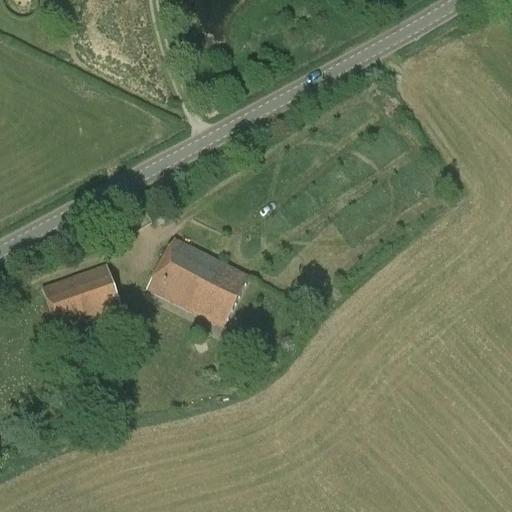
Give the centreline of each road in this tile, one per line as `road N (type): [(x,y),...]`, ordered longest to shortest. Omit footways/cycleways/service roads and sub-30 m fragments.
road 1 (tertiary): [(0,255),(458,0)]
road 2 (track): [(207,142),(180,101),(151,0)]
